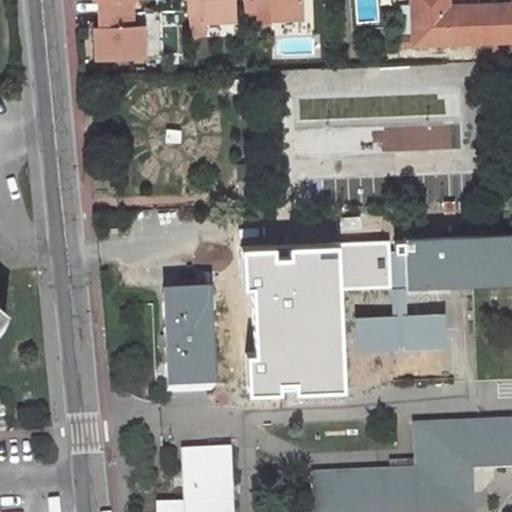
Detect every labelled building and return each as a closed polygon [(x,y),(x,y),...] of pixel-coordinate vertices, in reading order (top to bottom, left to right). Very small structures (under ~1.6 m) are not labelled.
[(93,0),(95,13),(122,11),(121,0),(93,0)] [(183,0),(184,16),(199,16),(199,26),(229,25),(228,0),(183,0)] [(250,0),(252,16),(267,15),(267,25),(298,24),(296,0),(250,0)] [(451,0),(408,0),(409,34),(397,35),(395,51),(492,44),(489,1),(452,2),(451,0)] [(511,43),(511,0),(504,0),(489,1),(492,44),(511,43)] [(122,11),(95,13),(95,28),(90,28),(91,58),(139,56),(138,26),(123,26),(122,11)] [(262,170),(234,170),(234,200),(262,200),(262,170)] [(511,231),(406,236),(407,283),(511,279),(511,231)] [(407,283),(406,236),(281,241),(283,288),(407,283)] [(281,241),(253,242),(254,289),(283,288),(281,241)] [(212,392),(207,291),(161,293),(166,394),(212,392)] [(511,468),(511,419),(413,423),(415,470),(310,473),(310,511),(474,511),(474,471),(511,468)] [(233,511),(230,448),(180,450),(183,502),(155,504),(155,511),(233,511)]
